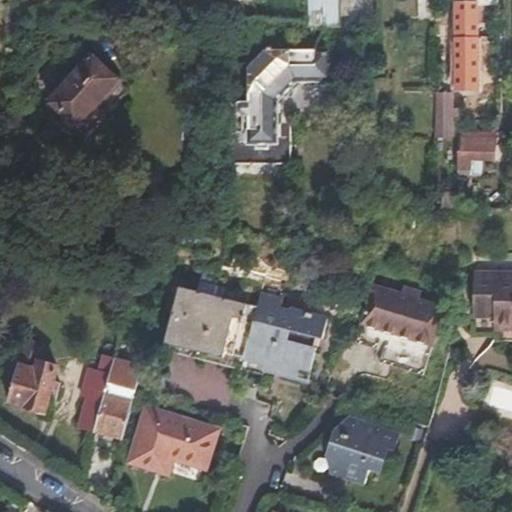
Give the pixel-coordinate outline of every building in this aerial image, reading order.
[(147,0),(138,0),(138,12),(146,14),(147,0)] [(338,0),(307,0),(308,21),(314,24),(315,32),(326,32),(327,26),(339,26),(338,0)] [(493,0),(455,0),(455,1),(455,39),(474,39),(475,4),(493,4),(493,0)] [(474,39),(455,39),(455,89),(474,89),(474,39)] [(249,69),(249,101),(234,101),(233,164),(290,165),(291,102),(277,102),(294,83),(327,82),(327,53),(271,53),(271,51),(265,51),(265,53),(249,69)] [(92,59),(51,105),(80,130),(120,84),(92,59)] [(451,94),(437,93),(437,125),(452,125),(451,94)] [(457,139),(457,158),(468,158),(468,163),(479,163),(479,148),(493,148),(493,124),(459,125),(459,139),(457,139)] [(0,257),(0,300),(10,260),(0,257)] [(489,321),(488,333),(511,332),(511,277),(467,278),(467,321),(489,321)] [(351,325),(376,334),(421,349),(434,312),(409,303),(412,296),(395,289),(392,297),(364,287),(351,325)] [(252,319),(246,318),(238,355),(243,356),(262,360),(263,356),(274,359),(270,371),(276,372),(306,378),(314,344),(311,343),(313,333),(319,334),(324,313),(288,306),(287,309),(277,307),(280,293),(259,288),(252,319)] [(238,355),(246,318),(243,317),(245,304),(171,289),(159,346),(217,357),(219,351),(238,355)] [(488,339),(488,333),(489,321),(467,321),(467,339),(488,339)] [(369,353),(376,334),(351,325),(344,344),(369,353)] [(511,332),(488,333),(488,339),(488,341),(511,341),(511,332)] [(157,354),(235,369),(238,355),(219,351),(217,357),(159,346),(157,354)] [(238,355),(235,369),(241,370),(241,368),(243,356),(238,355)] [(275,377),(276,372),(270,371),(274,359),(263,356),(262,360),(243,356),(241,368),(259,373),(275,377)] [(73,424),(88,428),(104,365),(81,359),(74,384),(84,387),(73,424)] [(13,369),(4,407),(42,415),(55,366),(33,361),(30,373),(13,369)] [(104,365),(88,428),(120,438),(131,392),(135,374),(104,365)] [(271,389),(275,377),(259,373),(257,385),(271,389)] [(480,405),(511,416),(511,387),(489,380),(480,405)] [(144,412),(129,462),(148,468),(154,451),(201,466),(212,432),(144,412)] [(328,436),(320,446),(321,460),(325,461),(320,478),(350,486),(355,470),(367,474),(374,449),(364,446),(369,431),(332,420),(323,431),(328,436)] [(511,480),(496,474),(493,485),(511,491),(511,480)]
